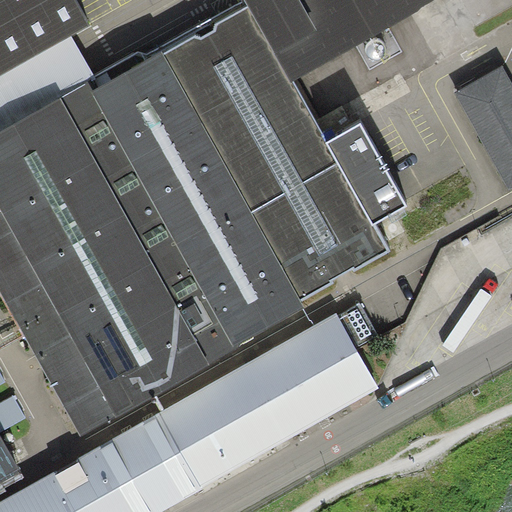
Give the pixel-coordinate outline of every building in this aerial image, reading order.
[(77,0),(0,0),(0,70),(90,21),(77,0)] [(429,0),(250,0),(293,75),(429,0)] [(385,252),(247,4),(99,86),(237,334),(385,252)] [(511,86),(502,69),(461,92),(511,182),(511,86)] [(91,77),(0,127),(0,285),(82,432),(239,344),(91,77)] [(407,201),(362,119),(328,138),(373,220),(407,201)] [(159,417),(200,489),(381,387),(340,315),(159,417)] [(0,511),(159,511),(200,489),(159,417),(0,507),(0,511)] [(0,431),(0,477),(20,466),(0,431)]
